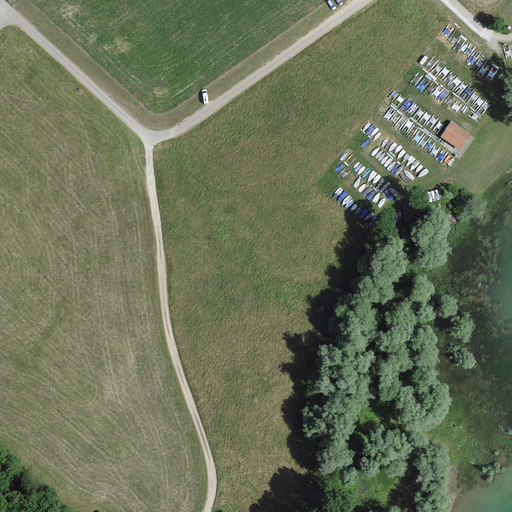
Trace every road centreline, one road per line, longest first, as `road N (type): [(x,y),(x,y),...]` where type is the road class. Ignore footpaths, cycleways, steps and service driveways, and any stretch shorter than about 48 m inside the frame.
road 1 (track): [(496,38),(506,88),(498,115),(444,183),(403,190),(371,231)]
road 2 (residential): [(148,138),(178,130),(365,0)]
road 3 (residential): [(148,138),(10,12)]
